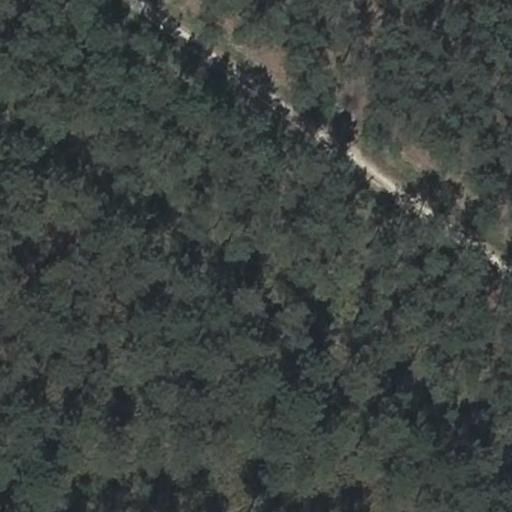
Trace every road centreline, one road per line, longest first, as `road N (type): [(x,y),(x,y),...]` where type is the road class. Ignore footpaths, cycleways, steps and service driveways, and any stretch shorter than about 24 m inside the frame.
road 1 (track): [(511,268),(130,0)]
road 2 (track): [(344,0),(343,150)]
